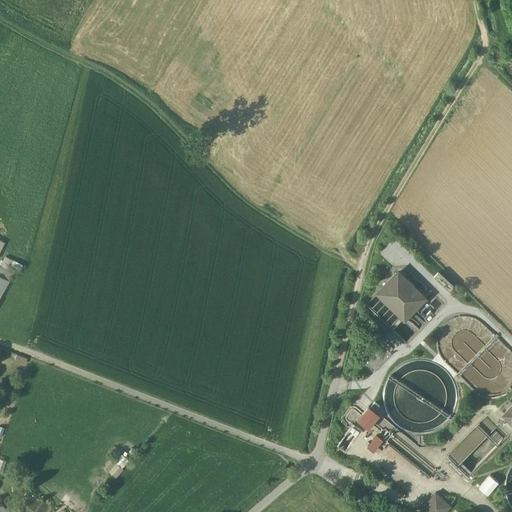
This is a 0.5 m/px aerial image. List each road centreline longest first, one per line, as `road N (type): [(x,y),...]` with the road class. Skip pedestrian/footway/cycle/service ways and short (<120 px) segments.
road 1 (track): [(476,0),(482,53),(368,245),(313,463)]
road 2 (track): [(0,21),(154,106),(252,207),(361,270)]
road 3 (track): [(0,343),(313,463)]
